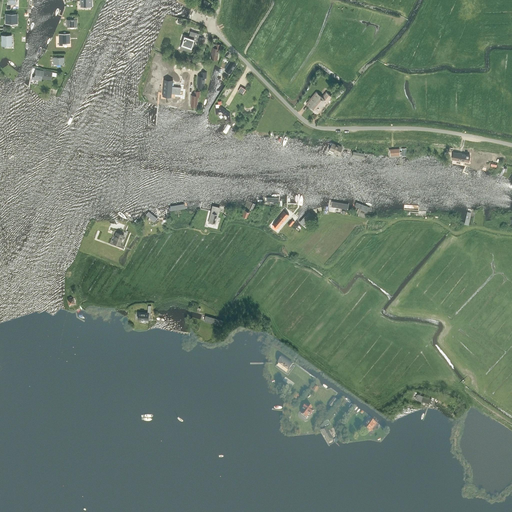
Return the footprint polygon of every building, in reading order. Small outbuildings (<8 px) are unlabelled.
[(6,14),(6,23),(17,23),(17,14),(6,14)] [(191,31),(191,32),(190,31),(190,32),(191,32),(189,38),(185,37),(182,49),(180,48),(180,49),(190,52),(190,51),(192,46),(194,46),(195,43),(193,42),(194,41),(198,41),(197,41),(199,35),(202,35),(199,34),(198,33),(192,32),(191,31)] [(59,44),(70,43),(70,34),(59,34),(59,44)] [(12,35),(2,35),(2,45),(5,45),(5,44),(9,44),(9,45),(12,45),(12,35)] [(221,51),(222,44),(216,44),(216,47),(213,47),(211,58),(217,59),(219,50),(221,51)] [(57,57),(57,56),(54,56),(54,65),(64,65),(64,57),(57,57)] [(230,73),(236,64),(231,61),(225,70),(230,73)] [(32,78),(32,79),(41,80),(42,78),(45,79),(46,78),(46,76),(52,77),(52,76),(52,72),(43,71),(36,70),(35,74),(34,75),(35,76),(34,78),(32,78)] [(206,78),(207,72),(201,72),(201,75),(199,75),(199,76),(198,76),(197,87),(204,88),(205,78),(206,78)] [(164,80),(163,93),(169,94),(169,97),(171,97),(171,94),(171,92),(175,93),(175,94),(180,94),(181,87),(176,87),(172,87),(173,81),(164,80)] [(200,98),(200,92),(195,91),(194,96),(191,96),(191,107),(197,107),(198,97),(200,98)] [(322,97),(316,92),(306,104),(318,114),(332,97),(326,92),(322,97)] [(223,107),(217,108),(217,110),(217,113),(220,113),(225,116),(225,120),(228,120),(231,120),(230,114),(223,107)] [(329,150),(335,152),(334,152),(339,154),(342,148),(337,146),(332,144),(329,150)] [(453,153),(453,159),(457,159),(457,160),(460,160),(461,160),(465,161),(468,162),(470,155),(466,154),(466,155),(462,154),(458,153),(458,154),(453,153)] [(349,205),(332,202),(331,207),(348,210),(349,205)] [(356,203),(354,207),(368,212),(370,208),(356,203)] [(279,217),(273,224),(278,228),(289,215),(284,210),(280,215),(281,216),(279,218),(279,217)] [(315,217),(307,211),(297,222),(306,228),(315,217)] [(157,220),(147,213),(145,216),(155,224),(157,220)] [(209,223),(215,225),(218,214),(214,213),(214,215),(211,214),(209,223)] [(117,233),(113,242),(120,244),(124,235),(117,233)] [(224,321),(201,314),(200,320),(222,326),(224,321)] [(277,364),(288,372),(293,365),(282,357),(277,364)] [(435,402),(415,395),(414,401),(421,403),(420,405),(433,409),(435,402)] [(328,406),(331,409),(337,401),(333,399),(328,406)] [(306,406),(302,410),(304,411),(301,415),(306,418),(308,414),(310,416),(313,411),(311,410),(311,409),(308,407),(306,406)] [(321,429),(329,424),(327,420),(323,422),(323,423),(322,424),(322,425),(320,426),(321,429)] [(370,432),(375,424),(368,420),(363,427),(370,432)] [(325,429),(319,433),(326,446),(333,442),(325,429)]
